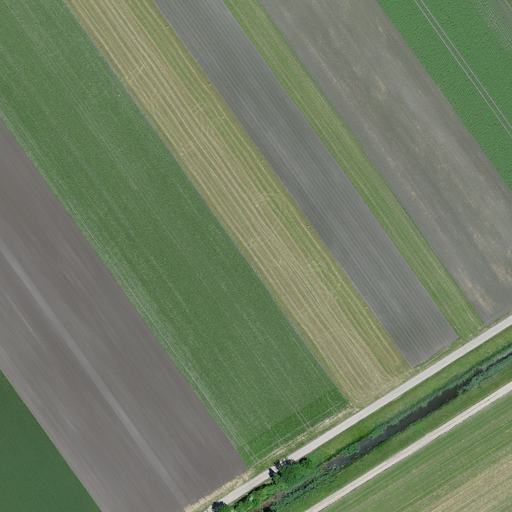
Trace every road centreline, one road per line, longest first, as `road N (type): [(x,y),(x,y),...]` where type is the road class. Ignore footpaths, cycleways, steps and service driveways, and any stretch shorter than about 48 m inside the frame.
road 1 (track): [(511,316),(208,511)]
road 2 (track): [(304,511),(511,383)]
